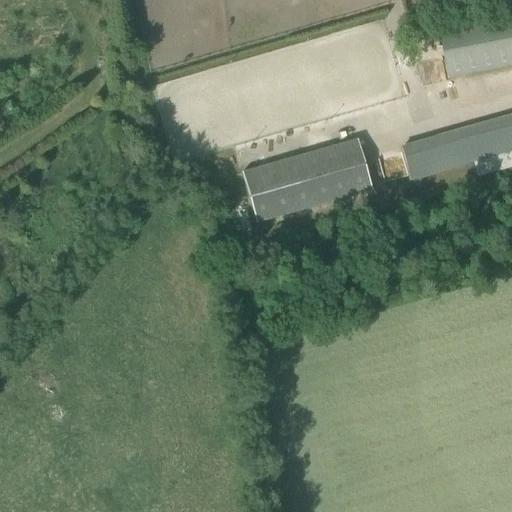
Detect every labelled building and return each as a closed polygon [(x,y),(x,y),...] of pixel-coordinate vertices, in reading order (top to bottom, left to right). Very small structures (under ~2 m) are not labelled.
[(511,66),(511,15),(440,29),(449,79),(511,66)] [(116,75),(114,64),(98,66),(100,78),(116,75)] [(379,95),(376,80),(352,86),(354,93),(307,104),(313,129),(391,110),(387,93),(379,95)] [(511,169),(511,118),(466,131),(475,164),(479,179),(511,169)] [(249,222),(361,192),(349,146),(237,175),(249,222)]
